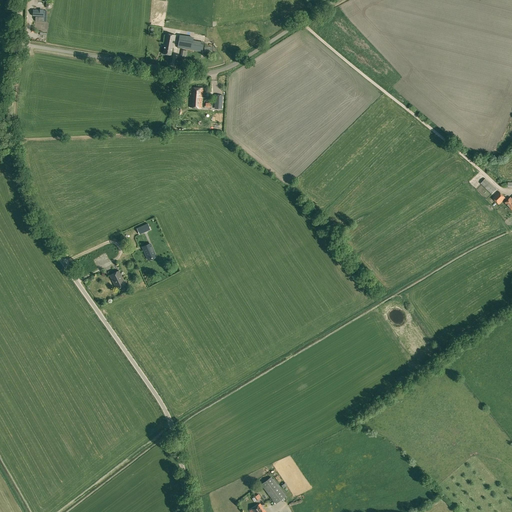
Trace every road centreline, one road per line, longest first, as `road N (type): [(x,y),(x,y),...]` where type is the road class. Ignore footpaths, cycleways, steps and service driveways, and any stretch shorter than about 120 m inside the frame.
road 1 (unclassified): [(193,511),(169,419),(45,238),(23,191),(10,123),(17,44)]
road 2 (unclassified): [(17,44),(213,70),(340,0)]
road 3 (unknown): [(300,22),(480,170)]
